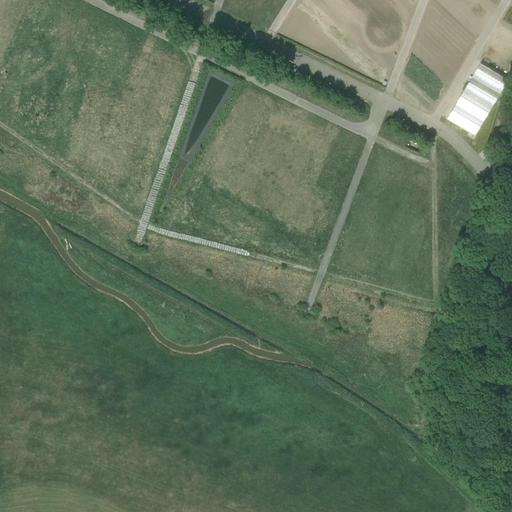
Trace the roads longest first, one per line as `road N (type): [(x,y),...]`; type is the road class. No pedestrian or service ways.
road 1 (unclassified): [(385,101),(372,137),(88,0)]
road 2 (unclassified): [(385,101),(178,0)]
road 3 (unclassified): [(486,171),(433,124),(385,101)]
